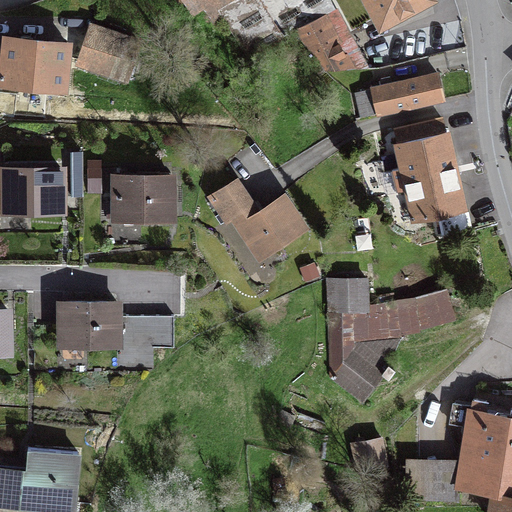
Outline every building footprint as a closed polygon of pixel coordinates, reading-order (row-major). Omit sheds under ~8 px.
[(178,0),(180,3),(183,0),(184,0),(192,12),(203,5),(213,20),(223,13),(253,64),(293,28),(335,8),(330,0),(178,0)] [(368,0),(381,22),(422,0),(368,0)] [(366,67),(335,8),(293,28),(314,54),(307,59),(319,74),(326,68),(366,67)] [(94,26),(81,63),(126,79),(139,41),(94,26)] [(0,51),(0,91),(2,92),(2,82),(62,88),(67,43),(7,37),(5,52),(0,51)] [(357,91),(362,117),(443,99),(436,72),(391,82),(390,76),(380,78),(382,84),(357,91)] [(394,224),(437,214),(464,208),(447,129),(445,130),(441,117),(400,127),(398,141),(396,141),(403,166),(393,169),(398,188),(388,190),(394,224)] [(71,151),(71,196),(83,196),(82,151),(71,151)] [(6,168),(6,210),(61,210),(61,167),(6,168)] [(88,170),(89,185),(99,185),(98,169),(88,170)] [(116,175),(116,218),(171,217),(171,175),(116,175)] [(231,216),(259,256),(305,225),(284,194),(259,212),(237,179),(210,196),(226,220),(231,216)] [(464,208),(437,214),(442,233),(468,227),(464,208)] [(422,328),(413,297),(367,305),(366,277),(329,278),(331,376),(362,399),(382,373),(388,377),(395,368),(388,363),(398,332),(418,329),(422,328)] [(413,297),(422,328),(453,319),(444,288),(413,297)] [(117,343),(117,321),(117,301),(62,301),(62,344),(117,343)] [(117,321),(117,343),(116,369),(153,368),(153,346),(174,346),(173,314),(126,314),(126,321),(117,321)] [(289,391),(277,418),(319,435),(331,407),(289,391)] [(511,494),(511,413),(485,409),(486,401),(473,398),(471,404),(471,407),(470,406),(467,425),(457,486),(492,492),(511,494)] [(454,401),(451,422),(467,425),(470,406),(471,407),(471,404),(454,401)] [(351,442),(356,468),(386,462),(381,436),(351,442)] [(0,471),(0,500),(32,504),(32,508),(72,511),(77,451),(28,447),(25,474),(0,471)] [(511,511),(511,494),(492,492),(489,511),(511,511)]
